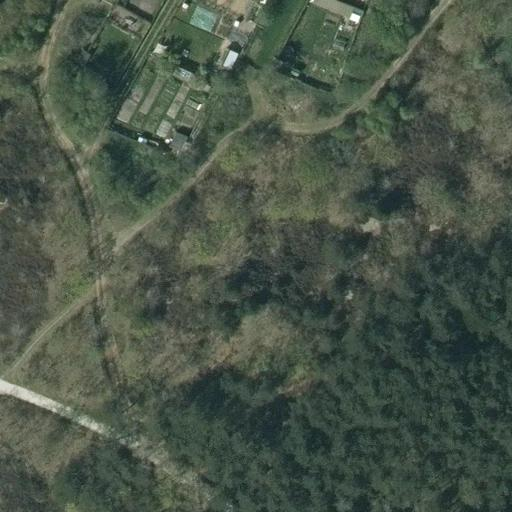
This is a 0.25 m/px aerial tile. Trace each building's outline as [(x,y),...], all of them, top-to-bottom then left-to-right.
[(361,17),(363,12),(334,0),(319,0),(317,4),(350,18),(353,13),(360,16),(361,17)] [(350,18),(350,19),(357,22),(360,16),(353,13),(350,18)] [(227,49),(220,63),(230,68),(237,54),(227,49)] [(90,55),(88,53),(83,50),(77,60),(82,63),(85,65),(90,55)] [(176,133),(169,147),(172,149),(180,152),(185,142),(187,137),(176,133)]
